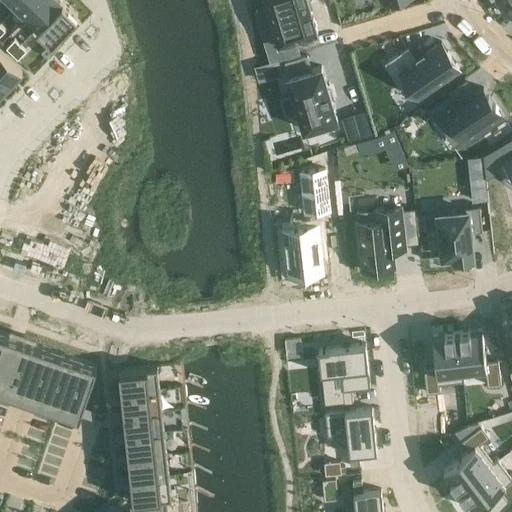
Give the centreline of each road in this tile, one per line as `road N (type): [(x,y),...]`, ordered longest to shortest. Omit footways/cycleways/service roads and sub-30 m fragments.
road 1 (residential): [(0,287),(151,333),(392,307)]
road 2 (residential): [(430,511),(404,423),(392,307)]
road 3 (residential): [(95,0),(103,51),(0,159)]
road 4 (residential): [(392,307),(511,283)]
